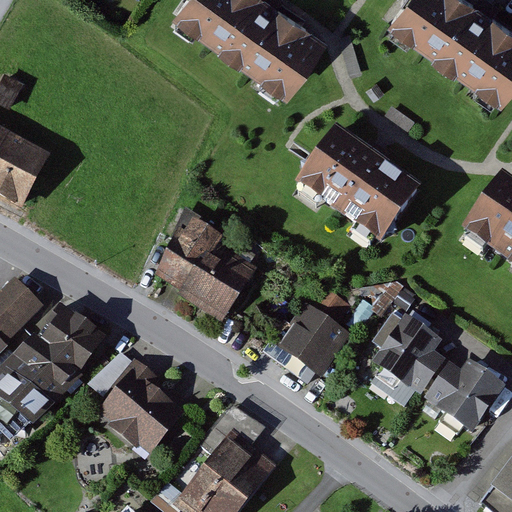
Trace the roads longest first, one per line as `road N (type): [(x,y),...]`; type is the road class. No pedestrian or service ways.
road 1 (residential): [(0,239),(179,343),(416,511)]
road 2 (residential): [(432,511),(511,420)]
